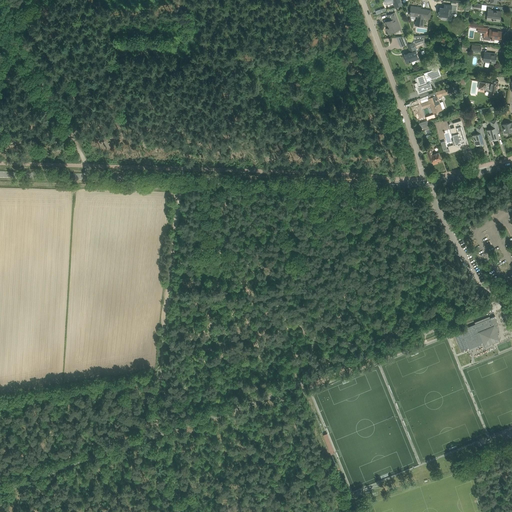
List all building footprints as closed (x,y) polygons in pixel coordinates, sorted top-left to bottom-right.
[(384,0),(385,2),(387,5),(393,3),(395,8),(402,5),(400,0),(384,0)] [(438,12),(439,12),(439,15),(447,16),(447,20),(451,20),(452,11),(456,12),(457,6),(444,4),(444,8),(440,7),(439,12),(438,12)] [(411,6),(409,15),(418,16),(417,22),(416,21),(415,25),(423,26),(424,19),(430,19),(431,10),(426,10),(426,9),(418,8),(418,7),(411,6)] [(500,21),(501,11),(490,10),(491,9),(488,9),(487,20),(500,21)] [(390,20),(386,22),(388,28),(387,29),(389,33),(399,30),(396,22),(398,22),(395,12),(394,13),(389,15),(388,15),(390,20)] [(488,28),(483,28),(483,29),(480,28),(480,33),(485,33),(484,39),(489,40),(489,38),(495,39),(494,41),(495,41),(495,39),(500,40),(500,41),(501,38),(502,37),(501,37),(502,32),(490,30),(489,33),(488,33),(488,28)] [(427,38),(426,37),(425,35),(404,36),(405,39),(407,45),(408,48),(409,48),(411,52),(404,55),(407,62),(418,58),(416,51),(415,51),(413,46),(416,45),(428,41),(427,38)] [(484,52),(483,60),(491,61),(490,63),(495,63),(496,60),(497,60),(497,57),(496,57),(496,54),(484,52)] [(424,73),(424,74),(415,77),(418,86),(416,87),(418,94),(430,90),(432,89),(430,83),(430,82),(428,83),(426,78),(430,77),(431,79),(431,80),(436,78),(436,77),(441,76),(438,67),(432,68),(433,70),(424,73)] [(497,91),(498,86),(499,81),(492,80),(491,83),(481,82),(481,88),(490,90),(489,96),(496,97),(497,95),(498,94),(498,92),(498,91),(497,91)] [(434,113),(442,110),(438,97),(448,94),(447,89),(436,93),(427,96),(429,101),(422,103),(423,108),(431,105),(434,113)] [(432,125),(431,123),(430,120),(419,123),(421,129),(432,125)] [(454,145),(448,146),(450,153),(460,149),(459,146),(461,145),(466,144),(466,143),(461,126),(462,125),(461,120),(453,122),(453,123),(454,127),(451,128),(456,145),(454,146),(454,145)] [(492,128),(487,130),(488,135),(490,139),(493,138),(494,138),(494,140),(499,139),(497,132),(500,131),(499,126),(497,120),(490,121),(492,128)] [(506,132),(507,132),(508,133),(511,132),(511,131),(511,130),(511,123),(511,124),(511,123),(503,125),(504,129),(505,129),(506,132)] [(478,134),(473,135),(474,140),(475,145),(478,144),(479,144),(480,146),(484,144),(482,137),(485,137),(486,136),(484,132),(482,125),(476,127),(478,134)] [(441,160),(439,153),(433,155),(432,152),(431,149),(426,150),(430,160),(432,159),(433,164),(438,163),(437,161),(441,160)] [(500,340),(497,334),(499,333),(498,331),(500,330),(497,325),(499,324),(495,316),(490,318),(490,316),(475,322),(475,324),(454,333),(462,353),(481,344),(483,341),(484,341),(485,342),(485,343),(486,344),(488,344),(489,344),(490,344),(492,343),(500,340)] [(331,453),(335,451),(327,433),(322,435),(331,453)]
